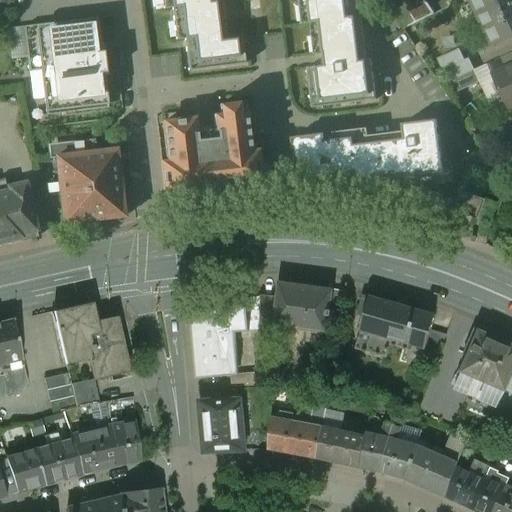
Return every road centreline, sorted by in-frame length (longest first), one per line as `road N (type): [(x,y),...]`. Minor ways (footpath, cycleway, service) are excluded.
road 1 (secondary): [(511,287),(436,256),(334,231),(241,228),(154,240)]
road 2 (secondary): [(158,265),(275,256),(353,262),(511,317)]
road 3 (residential): [(445,511),(354,479),(184,467)]
road 4 (residential): [(122,0),(150,214)]
road 5 (residential): [(158,265),(184,467)]
road 6 (residential): [(184,467),(0,509)]
road 7 (secondary): [(0,299),(158,265)]
road 8 (secondary): [(154,240),(0,276)]
